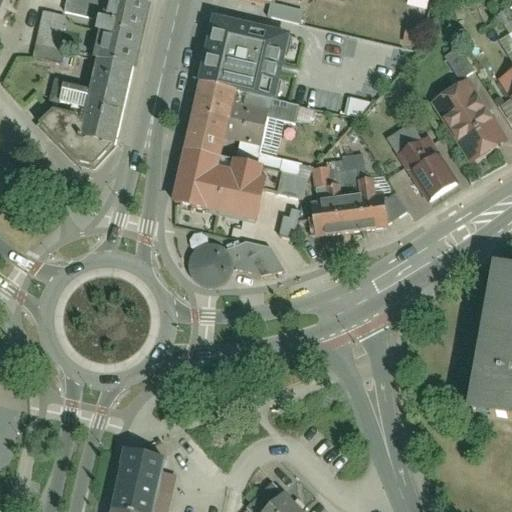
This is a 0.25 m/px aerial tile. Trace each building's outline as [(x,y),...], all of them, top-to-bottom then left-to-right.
[(117,151),(151,7),(121,0),(70,0),(67,16),(108,25),(80,142),(117,151)] [(226,0),(225,6),(258,14),(261,0),(226,0)] [(407,0),(406,7),(425,11),(428,0),(407,0)] [(270,5),(267,19),(299,26),(302,12),(270,5)] [(509,36),(498,42),(511,66),(511,8),(509,10),(511,14),(511,17),(502,24),(509,36)] [(41,13),(32,59),(63,65),(67,43),(61,42),(66,18),(41,13)] [(266,51),(271,27),(245,21),(243,30),(221,25),(180,214),(252,233),(259,204),(285,211),(293,177),(269,172),(280,129),(290,132),(294,113),(354,127),(360,99),(317,88),(323,64),(266,51)] [(506,135),(457,70),(422,96),(471,161),(506,135)] [(511,76),(495,88),(511,114),(511,76)] [(433,137),(397,164),(423,198),(458,170),(433,137)] [(294,235),(387,227),(384,189),(364,191),(361,158),(324,162),(326,195),(291,198),(294,235)] [(235,275),(235,270),(235,264),(233,259),(228,253),(223,250),(220,248),(211,247),(206,248),(202,250),(199,252),(196,255),(194,258),(192,263),(191,266),(191,271),(193,279),(198,286),(205,290),(210,292),(215,292),(218,291),(223,289),(229,286),(233,279),(235,275)] [(511,273),(497,271),(486,342),(511,346),(511,273)] [(511,346),(486,342),(474,417),(511,423),(511,346)] [(153,511),(168,449),(126,440),(110,511),(153,511)] [(305,511),(282,489),(259,511),(305,511)]
